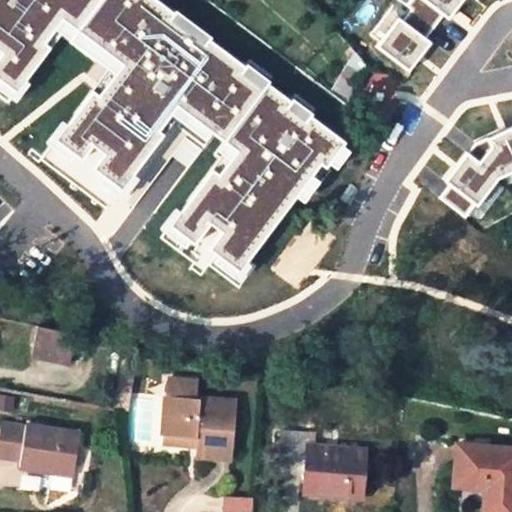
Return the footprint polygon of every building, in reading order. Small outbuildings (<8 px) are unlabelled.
[(348,142),(154,0),(0,0),(0,51),(5,56),(0,63),(0,77),(20,92),(51,50),(45,45),(63,21),(126,68),(102,101),(95,95),(60,141),(86,161),(96,147),(108,156),(97,170),(126,191),(163,140),(158,135),(178,108),(239,153),(219,180),(212,175),(170,232),(196,251),(213,227),(224,235),(212,252),(243,275),(326,162),(330,166),(348,142)] [(417,0),(411,9),(432,25),(440,15),(449,22),(460,8),(465,0),(417,0)] [(435,42),(425,34),(432,25),(411,9),(381,48),(412,71),(423,56),(435,42)] [(390,117),(400,128),(408,114),(401,106),(390,117)] [(498,177),(511,171),(511,129),(503,133),(489,139),(493,151),(482,164),(468,155),(456,171),(447,182),(452,186),(441,199),(466,218),(498,177)] [(71,353),(75,332),(36,324),(32,345),(71,353)] [(169,378),(167,394),(198,397),(200,382),(169,378)] [(167,394),(163,433),(195,437),(195,446),(194,454),(230,457),(235,400),(198,397),(167,394)] [(82,430),(28,421),(27,427),(20,461),(74,471),(82,430)] [(0,458),(20,461),(27,427),(7,424),(0,458)] [(307,430),(280,428),(278,453),(304,457),(302,490),(360,496),(363,448),(305,442),(307,430)] [(195,437),(163,433),(161,443),(195,446),(195,437)] [(511,446),(453,442),(450,478),(482,480),(481,486),(511,487),(511,446)] [(19,474),(18,487),(70,493),(71,480),(19,474)] [(511,511),(511,487),(481,486),(479,511),(511,511)]
